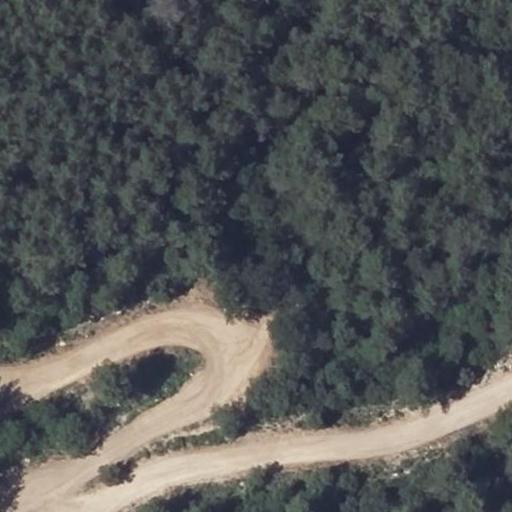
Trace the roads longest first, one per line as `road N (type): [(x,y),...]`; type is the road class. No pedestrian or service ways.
road 1 (track): [(0,353),(115,360),(235,332),(258,382),(48,494),(56,511)]
road 2 (track): [(59,511),(511,390)]
